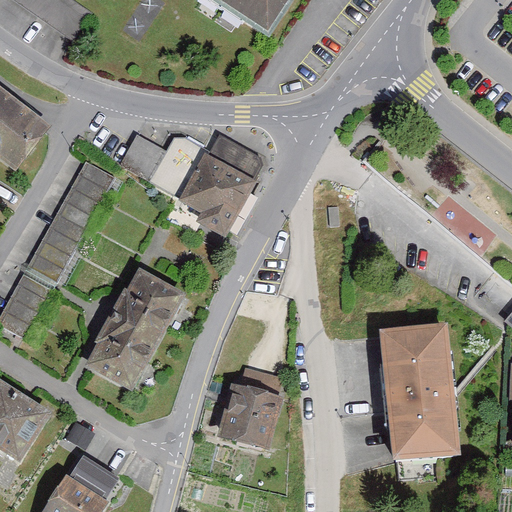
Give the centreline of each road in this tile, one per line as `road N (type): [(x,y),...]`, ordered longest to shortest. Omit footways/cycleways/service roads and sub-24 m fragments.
road 1 (residential): [(323,511),(319,370),(299,217),(283,190)]
road 2 (residential): [(174,460),(199,373),(283,190)]
road 3 (residential): [(91,94),(299,132)]
road 4 (residential): [(0,357),(174,460)]
road 5 (residential): [(91,94),(0,253)]
road 6 (residential): [(379,49),(511,159)]
